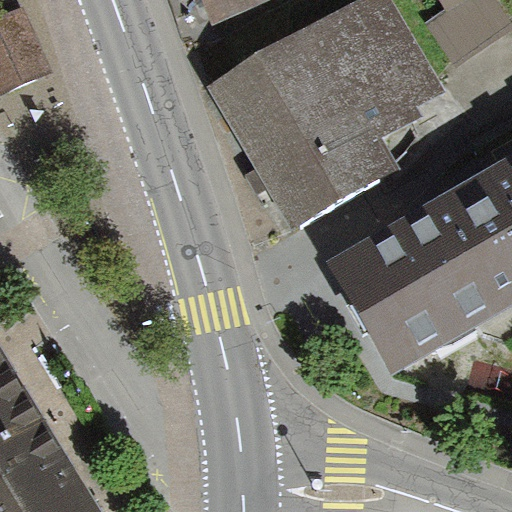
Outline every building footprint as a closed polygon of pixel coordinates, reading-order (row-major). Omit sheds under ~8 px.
[(286,0),(198,0),(212,33),(287,2),(286,0)] [(380,0),(365,0),(211,85),(292,230),(383,180),(358,133),(432,92),(380,0)] [(458,65),(511,35),(511,17),(502,0),(443,0),(449,10),(433,19),(458,65)] [(27,4),(0,17),(0,89),(4,97),(60,68),(27,4)] [(511,310),(511,168),(327,275),(389,381),(511,310)] [(102,511),(0,343),(0,511),(102,511)]
